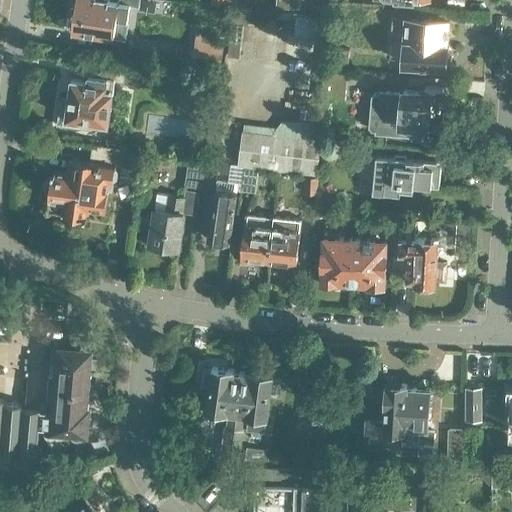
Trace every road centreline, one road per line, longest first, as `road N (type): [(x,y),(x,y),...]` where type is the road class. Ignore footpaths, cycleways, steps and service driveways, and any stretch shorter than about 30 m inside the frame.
road 1 (residential): [(147,302),(274,323),(494,333)]
road 2 (residential): [(494,333),(511,43)]
road 3 (residential): [(147,302),(137,467),(173,511)]
road 4 (residential): [(0,247),(147,302)]
road 5 (residential): [(0,141),(18,0)]
